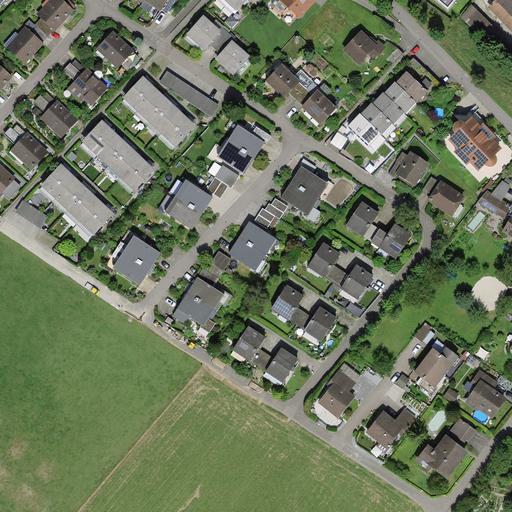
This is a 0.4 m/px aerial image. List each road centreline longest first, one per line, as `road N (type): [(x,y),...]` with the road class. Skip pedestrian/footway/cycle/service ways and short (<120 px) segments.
road 1 (residential): [(288,413),(428,240),(417,217),(299,140)]
road 2 (residential): [(299,140),(98,5)]
road 3 (residential): [(299,140),(138,314)]
road 4 (residential): [(138,314),(288,413)]
road 5 (residential): [(386,0),(511,125)]
road 6 (residential): [(0,226),(138,314)]
road 7 (residential): [(98,5),(0,115)]
road 8 (residential): [(337,445),(410,348)]
road 9 (residential): [(337,445),(438,511)]
